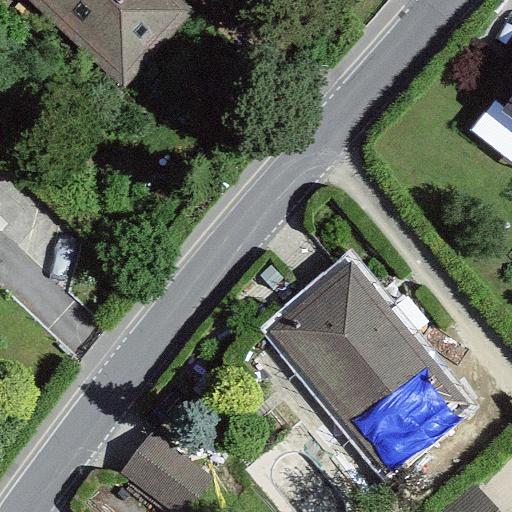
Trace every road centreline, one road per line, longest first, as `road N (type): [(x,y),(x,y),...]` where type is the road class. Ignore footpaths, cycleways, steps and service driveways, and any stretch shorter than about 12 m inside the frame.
road 1 (tertiary): [(321,146),(119,380),(26,511)]
road 2 (residential): [(511,360),(321,146)]
road 3 (tertiary): [(445,0),(321,146)]
